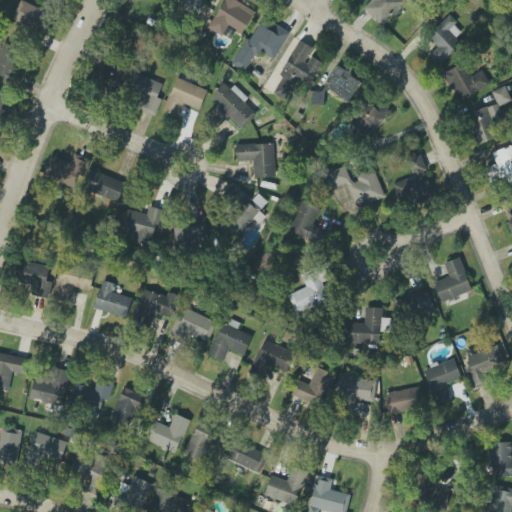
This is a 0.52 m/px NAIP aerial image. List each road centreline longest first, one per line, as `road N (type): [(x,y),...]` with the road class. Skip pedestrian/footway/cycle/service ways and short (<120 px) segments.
road 1 (residential): [(0,320),(102,345),(303,435),(385,457),(511,409)]
road 2 (residential): [(511,316),(408,82),(296,0)]
road 3 (residential): [(0,251),(51,109),(104,0)]
road 4 (residential): [(51,109),(166,157)]
